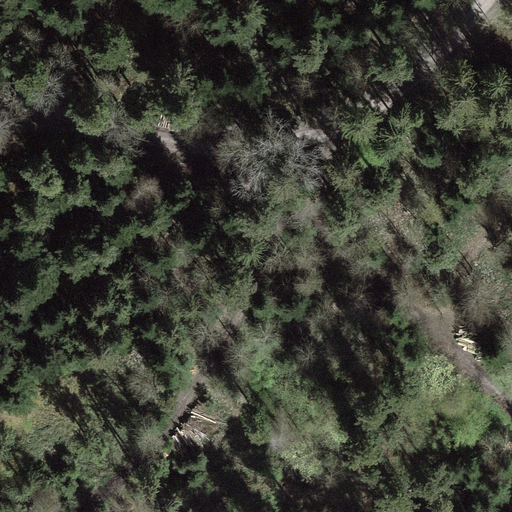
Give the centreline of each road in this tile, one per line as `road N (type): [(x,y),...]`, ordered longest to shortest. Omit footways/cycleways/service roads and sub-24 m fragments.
road 1 (track): [(0,105),(182,132),(360,115),(491,0)]
road 2 (track): [(360,115),(42,362),(0,409)]
